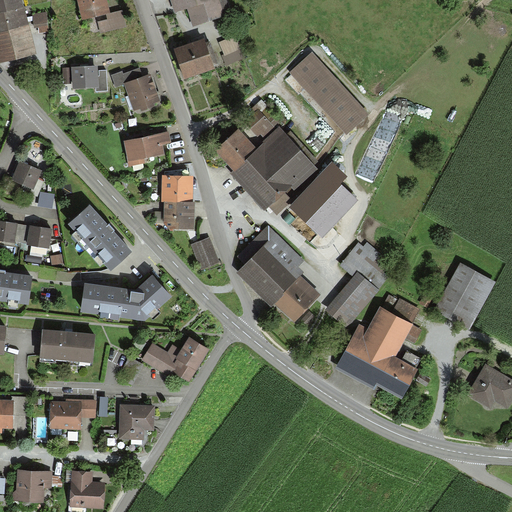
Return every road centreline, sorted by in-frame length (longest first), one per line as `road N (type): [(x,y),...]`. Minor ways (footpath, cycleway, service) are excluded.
road 1 (residential): [(142,0),(250,319),(243,331)]
road 2 (tertiary): [(236,325),(0,74)]
road 3 (tertiary): [(455,452),(406,439),(343,407),(243,331)]
road 4 (residential): [(236,325),(118,511)]
road 5 (track): [(369,126),(493,0)]
